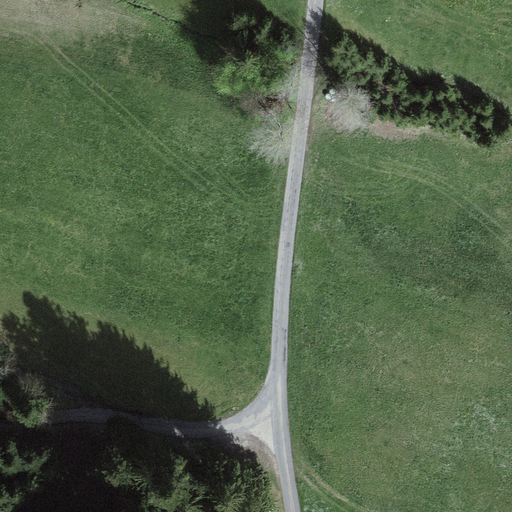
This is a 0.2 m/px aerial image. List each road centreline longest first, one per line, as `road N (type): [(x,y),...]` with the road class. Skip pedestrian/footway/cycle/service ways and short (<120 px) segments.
road 1 (unclassified): [(281,424),(284,260),(316,0)]
road 2 (unclassified): [(281,424),(188,430),(76,415),(0,426)]
